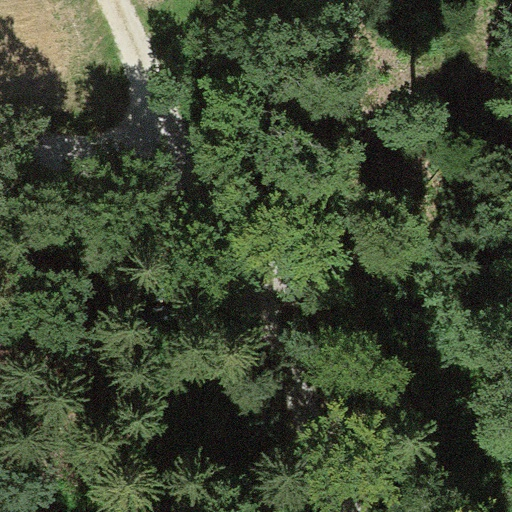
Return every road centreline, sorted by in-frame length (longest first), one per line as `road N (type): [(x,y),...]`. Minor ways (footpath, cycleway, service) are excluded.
road 1 (track): [(353,511),(117,0)]
road 2 (track): [(207,193),(60,151),(0,155)]
